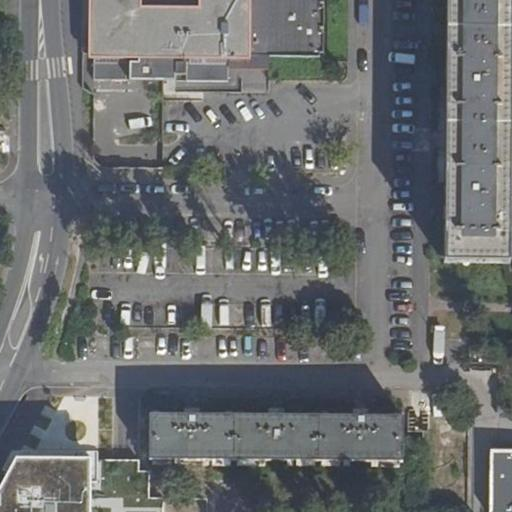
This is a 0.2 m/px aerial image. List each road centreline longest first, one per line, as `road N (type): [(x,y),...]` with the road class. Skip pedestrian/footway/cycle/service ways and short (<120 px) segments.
road 1 (residential): [(13,390),(367,389),(370,204)]
road 2 (residential): [(63,201),(370,204)]
road 3 (residential): [(370,204),(372,0)]
road 4 (residential): [(63,201),(47,0)]
road 5 (residential): [(35,0),(27,201)]
road 6 (residential): [(13,390),(58,243)]
road 7 (residential): [(27,201),(25,250),(0,338)]
